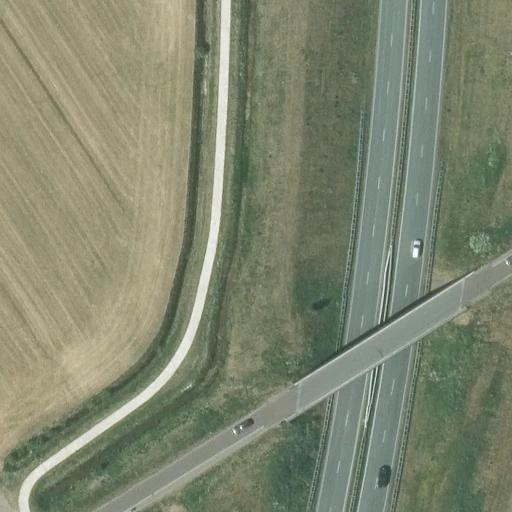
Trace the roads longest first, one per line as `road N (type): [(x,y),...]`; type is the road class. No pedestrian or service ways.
road 1 (trunk): [(396,0),(365,308),(330,511)]
road 2 (trunk): [(370,511),(406,303),(435,0)]
road 3 (tertiary): [(106,511),(511,262)]
